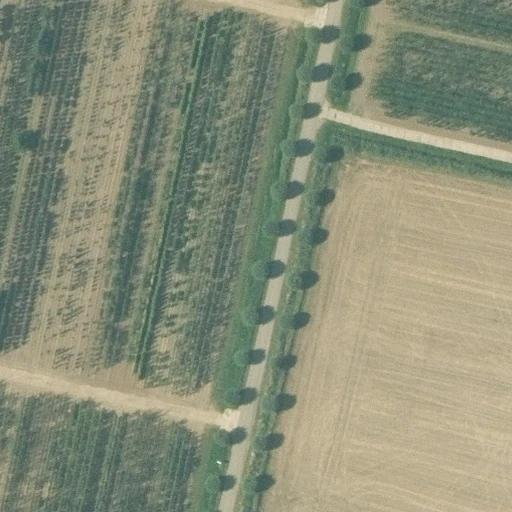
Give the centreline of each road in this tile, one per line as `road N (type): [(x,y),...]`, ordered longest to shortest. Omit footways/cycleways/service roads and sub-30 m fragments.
road 1 (unclassified): [(222,511),(337,0)]
road 2 (track): [(0,372),(242,426)]
